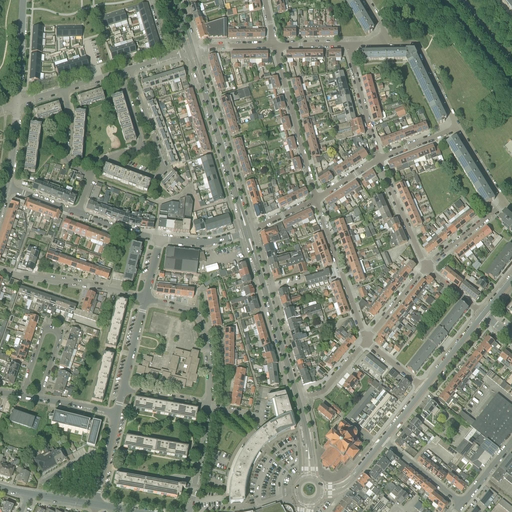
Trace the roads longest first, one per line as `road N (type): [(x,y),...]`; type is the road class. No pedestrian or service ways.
road 1 (tertiary): [(247,232),(191,51)]
road 2 (tertiary): [(297,398),(247,232)]
road 3 (residential): [(103,160),(147,176),(164,167),(129,69)]
road 4 (residential): [(314,199),(276,46)]
road 5 (residential): [(366,342),(314,199)]
road 6 (residential): [(145,298),(0,270)]
road 7 (residential): [(145,298),(200,320),(208,404)]
road 8 (residential): [(458,129),(418,43),(386,37)]
road 9 (residential): [(119,72),(142,149),(103,160)]
